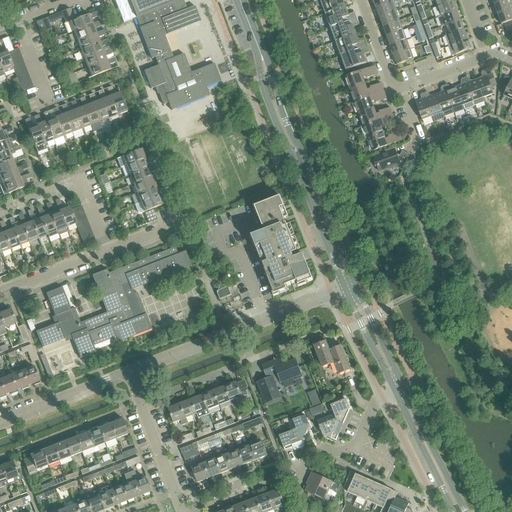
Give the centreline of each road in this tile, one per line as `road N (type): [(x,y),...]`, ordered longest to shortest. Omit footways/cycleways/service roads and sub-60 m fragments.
road 1 (tertiary): [(350,283),(240,0)]
road 2 (residential): [(131,375),(350,283)]
road 3 (residential): [(482,57),(391,93),(356,0)]
road 4 (residential): [(301,511),(307,460),(355,447),(380,394),(398,386)]
road 5 (residential): [(183,511),(131,375)]
road 6 (residential): [(0,424),(131,375)]
road 7 (tertiary): [(458,511),(398,386)]
